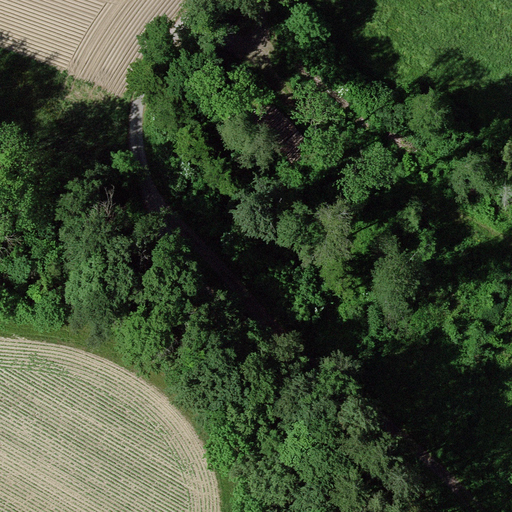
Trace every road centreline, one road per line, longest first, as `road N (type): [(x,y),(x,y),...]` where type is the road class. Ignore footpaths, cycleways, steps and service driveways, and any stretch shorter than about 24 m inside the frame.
road 1 (track): [(298,511),(302,477),(273,395),(149,209),(136,131),(147,70),(201,0)]
road 2 (track): [(471,511),(182,230),(149,209)]
road 3 (track): [(190,12),(367,164),(511,239)]
